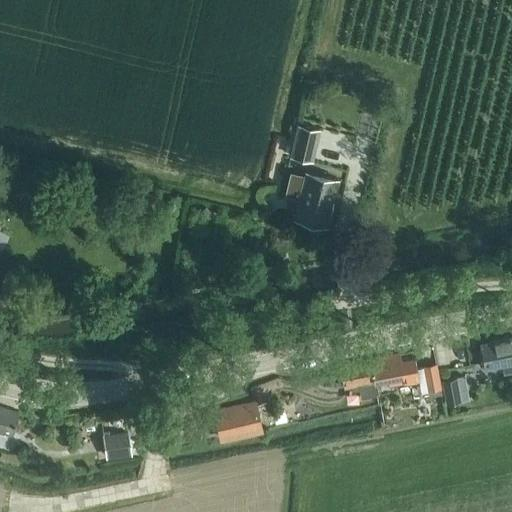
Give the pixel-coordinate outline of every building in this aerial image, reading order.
[(296,125),(290,155),(313,160),(320,130),(296,125)] [(298,199),(294,215),(309,218),(310,223),(319,226),(322,221),(326,222),(330,203),(331,199),(337,175),(305,168),(303,175),(298,199)] [(171,198),(168,210),(177,212),(179,200),(171,198)] [(206,205),(197,213),(205,222),(214,214),(206,205)] [(511,337),(478,344),(481,363),(482,367),(502,363),(504,372),(511,370),(511,337)] [(377,356),(369,358),(373,383),(375,394),(376,394),(377,394),(375,382),(388,379),(389,381),(389,385),(404,382),(414,380),(417,392),(428,390),(425,366),(416,368),(415,364),(414,358),(401,361),(400,356),(400,352),(377,356)] [(340,363),(338,364),(340,372),(342,384),(343,389),(351,387),(352,391),(360,390),(361,397),(375,394),(373,383),(369,358),(340,363)] [(436,364),(425,366),(428,390),(430,397),(442,394),(441,391),(440,388),(439,384),(436,364)] [(456,378),(442,381),(446,404),(461,401),(460,400),(468,399),(464,378),(457,379),(456,378)] [(254,403),(216,412),(222,438),(260,429),(254,403)] [(0,430),(12,434),(18,412),(0,406),(0,430)] [(128,432),(104,435),(107,455),(131,452),(128,432)]
